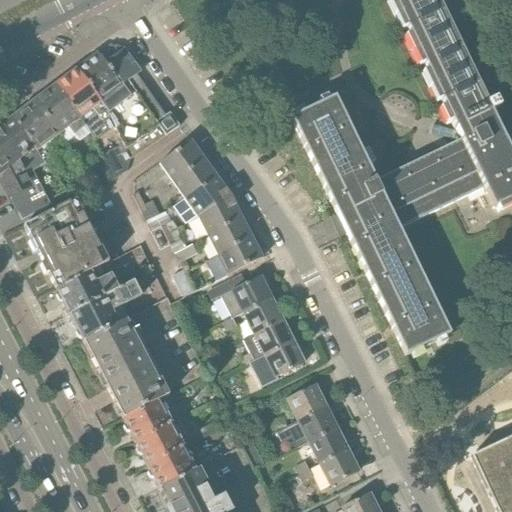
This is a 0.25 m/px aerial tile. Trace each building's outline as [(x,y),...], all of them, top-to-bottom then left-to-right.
[(374,183),(356,145),(334,99),(289,120),(336,216),(404,358),(449,337),(397,231),(482,191),(492,212),(495,210),(497,215),(511,207),(511,160),(490,115),(497,110),(493,102),(485,106),(434,0),(389,0),(459,142),(374,183)] [(108,117),(112,126),(121,146),(129,161),(154,145),(178,128),(169,114),(167,116),(162,109),(159,110),(138,81),(141,79),(138,75),(140,74),(123,50),(117,55),(110,45),(76,72),(108,117)] [(92,141),(112,126),(108,117),(76,72),(54,87),(85,128),(89,135),(92,141)] [(54,87),(34,103),(60,136),(68,130),(78,143),(89,135),(85,128),(54,87)] [(49,156),(63,145),(34,103),(11,121),(34,151),(36,154),(37,153),(47,167),(54,162),(49,156)] [(45,166),(34,151),(11,121),(0,128),(0,182),(7,197),(8,199),(21,223),(49,208),(32,173),(45,166)] [(158,165),(170,181),(201,159),(195,151),(196,151),(195,149),(194,149),(189,143),(158,165)] [(115,179),(126,174),(129,161),(121,146),(102,155),(115,179)] [(184,201),(215,179),(208,168),(207,166),(207,167),(201,159),(170,181),(184,201)] [(197,219),(230,198),(224,191),(215,179),(184,201),(197,219)] [(136,206),(142,203),(137,194),(131,197),(136,206)] [(207,238),(241,221),(234,207),(230,198),(197,219),(207,238)] [(56,291),(90,274),(98,269),(107,264),(93,238),(97,235),(92,226),(88,227),(75,201),(23,228),(31,243),(28,245),(33,254),(36,253),(43,266),(40,267),(45,277),(48,275),(56,291)] [(141,215),(147,212),(142,203),(136,206),(141,215)] [(216,257),(250,240),(247,234),(248,233),(247,232),(241,221),(207,238),(216,257)] [(175,232),(177,231),(171,223),(170,224),(160,229),(164,237),(170,235),(175,232)] [(174,245),(170,235),(164,237),(169,247),(174,245)] [(250,240),(216,257),(227,277),(261,260),(257,253),(258,253),(257,251),(256,251),(250,240)] [(185,261),(178,265),(182,273),(183,275),(186,273),(190,271),(185,261)] [(183,275),(182,273),(172,278),(183,300),(196,293),(186,273),(183,275)] [(56,291),(68,315),(117,290),(110,276),(95,283),(90,274),(56,291)] [(240,316),(270,301),(259,279),(245,285),(241,276),(206,293),(211,303),(221,298),(232,320),(233,321),(241,317),(240,316)] [(82,343),(125,322),(127,321),(121,308),(140,299),(133,282),(117,290),(68,315),(82,343)] [(270,301),(240,316),(241,317),(251,337),(280,322),(270,301)] [(232,320),(222,325),(226,333),(236,328),(233,321),(232,320)] [(122,420),(166,399),(167,397),(159,381),(156,382),(125,322),(82,343),(122,420)] [(239,360),(243,368),(248,365),(291,344),(280,322),(251,337),(242,342),(249,355),(239,360)] [(194,337),(202,333),(197,324),(190,328),(194,337)] [(291,344),(248,365),(260,389),(276,381),(275,379),(302,366),(291,344)] [(295,424),(324,409),(313,388),(284,402),(295,424)] [(412,395),(405,399),(408,404),(415,400),(412,395)] [(135,445),(178,423),(166,399),(122,420),(135,445)] [(306,446),(335,431),(324,409),(295,424),(286,429),(275,434),(280,445),(290,440),(296,451),(306,446)] [(275,434),(286,429),(282,421),(271,426),(275,434)] [(146,467),(181,451),(183,449),(190,445),(178,423),(135,445),(146,467)] [(316,466),(345,451),(335,431),(306,446),(316,466)] [(511,511),(511,438),(469,459),(494,511),(511,511)] [(158,491),(195,472),(189,461),(187,463),(181,451),(146,467),(158,491)] [(345,451),(316,466),(328,489),(357,475),(345,451)] [(297,477),(307,472),(304,464),(293,469),(297,477)] [(169,511),(230,511),(223,496),(214,500),(198,470),(195,472),(158,491),(169,511)] [(300,485),(311,480),(307,472),(297,477),(300,485)] [(339,511),(375,511),(368,496),(338,511),(339,511)]
